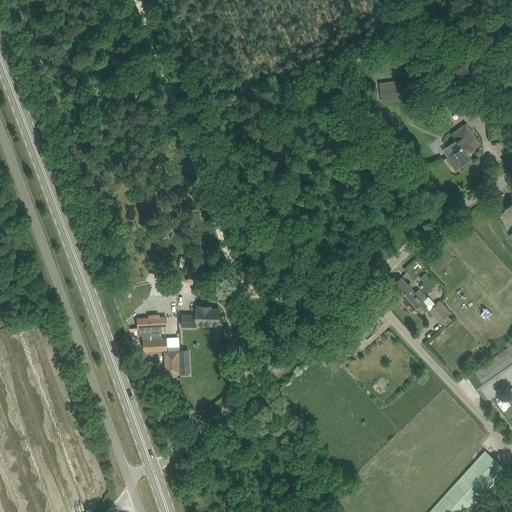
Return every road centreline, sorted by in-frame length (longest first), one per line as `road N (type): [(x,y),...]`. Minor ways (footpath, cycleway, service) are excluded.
road 1 (primary): [(152,467),(0,56)]
road 2 (track): [(134,0),(237,282),(251,292),(338,309)]
road 3 (unclassified): [(127,476),(0,127)]
road 4 (unclassified): [(364,287),(152,467)]
road 5 (unclassified): [(511,457),(364,287)]
road 6 (unclassified): [(364,287),(448,214),(511,178)]
